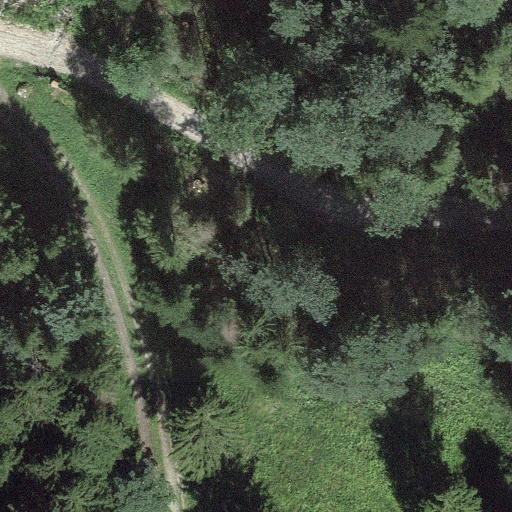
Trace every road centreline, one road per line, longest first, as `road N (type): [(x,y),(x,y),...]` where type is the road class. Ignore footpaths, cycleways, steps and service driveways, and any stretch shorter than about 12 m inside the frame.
road 1 (track): [(0,32),(365,204),(511,218)]
road 2 (track): [(0,106),(40,141),(120,277),(147,370),(164,511)]
